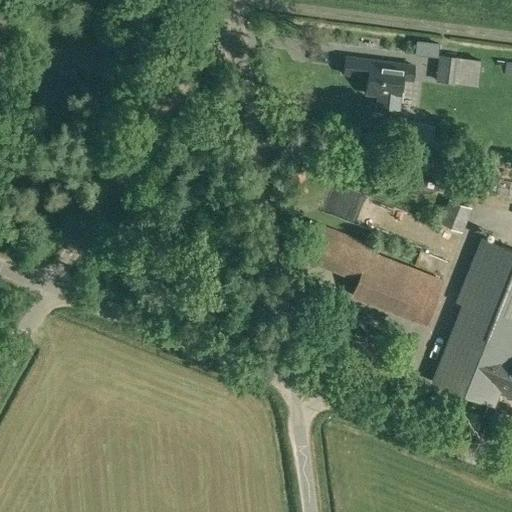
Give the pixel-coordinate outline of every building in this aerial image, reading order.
[(441,47),(419,44),(418,55),(439,57),(436,83),(458,85),(462,58),(440,55),(441,47)] [(414,65),(345,57),(343,73),(367,76),(365,93),(379,95),(377,105),(398,108),(399,93),(400,93),(401,78),(412,79),(414,65)] [(432,143),(435,126),(409,122),(406,140),(432,143)] [(460,231),(469,208),(451,201),(442,224),(460,231)] [(308,223),(295,258),(356,281),(368,251),(370,247),(308,223)] [(451,337),(433,382),(491,404),(497,390),(510,395),(511,393),(511,357),(510,357),(511,352),(511,249),(481,238),(456,300),(464,304),(455,327),(451,337)] [(443,280),(428,274),(411,317),(426,323),(443,280)] [(365,319),(343,312),(339,323),(361,331),(365,319)] [(397,351),(355,335),(340,372),(383,389),(397,351)]
